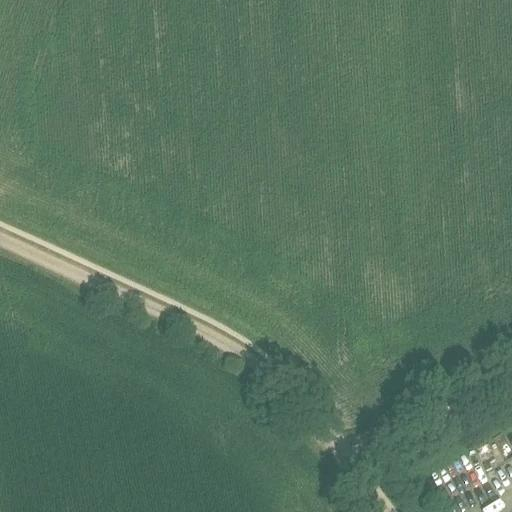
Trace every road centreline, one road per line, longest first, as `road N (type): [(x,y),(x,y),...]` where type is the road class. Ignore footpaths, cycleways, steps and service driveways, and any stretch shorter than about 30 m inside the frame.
road 1 (track): [(382,511),(275,378),(239,350),(0,238)]
road 2 (track): [(337,457),(511,380)]
